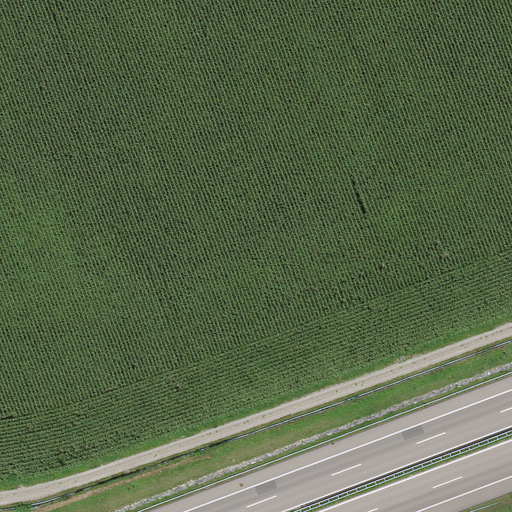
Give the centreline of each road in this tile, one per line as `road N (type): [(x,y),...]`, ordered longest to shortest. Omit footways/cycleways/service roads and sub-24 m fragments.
road 1 (track): [(0,500),(311,406),(511,332)]
road 2 (motorway): [(511,409),(237,511)]
road 3 (motorway): [(372,511),(511,459)]
